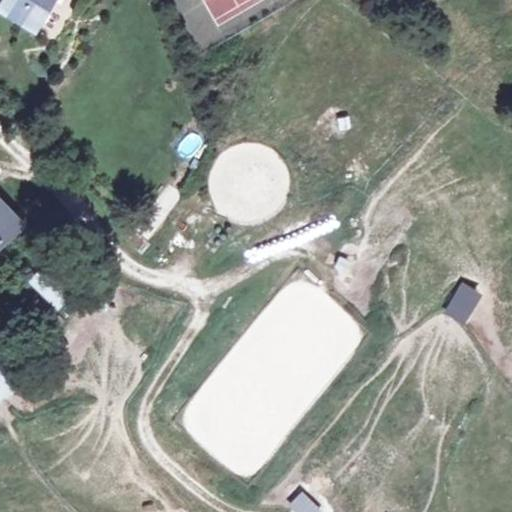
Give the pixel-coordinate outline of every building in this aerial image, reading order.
[(0,0),(0,13),(24,32),(45,0),(0,0)] [(189,160),(204,141),(190,131),(176,150),(189,160)] [(29,247),(14,286),(41,297),(58,258),(29,247)] [(461,281),(444,312),(466,324),(483,293),(461,281)] [(0,360),(0,385),(13,374),(0,360)] [(294,511),(323,511),(325,511),(302,489),(287,505),(294,511)]
